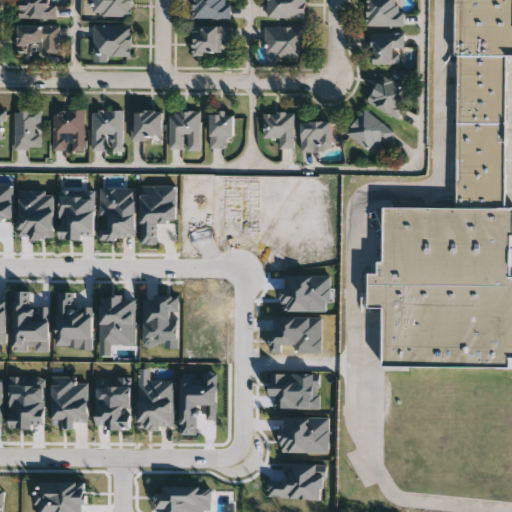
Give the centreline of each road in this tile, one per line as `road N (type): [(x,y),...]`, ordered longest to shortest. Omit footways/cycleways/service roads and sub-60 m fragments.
road 1 (residential): [(328,78),(0,73)]
road 2 (residential): [(0,268),(245,270)]
road 3 (residential): [(244,459),(245,270)]
road 4 (residential): [(0,457),(124,458)]
road 5 (residential): [(124,458),(244,459)]
